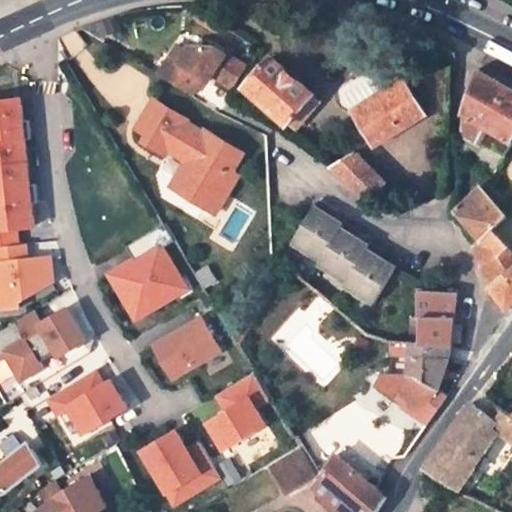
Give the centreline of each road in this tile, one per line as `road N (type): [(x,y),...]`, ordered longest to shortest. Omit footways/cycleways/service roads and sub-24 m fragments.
road 1 (residential): [(32,16),(52,153),(83,283),(162,410)]
road 2 (tertiary): [(511,330),(388,511)]
road 3 (secondary): [(511,52),(393,0)]
